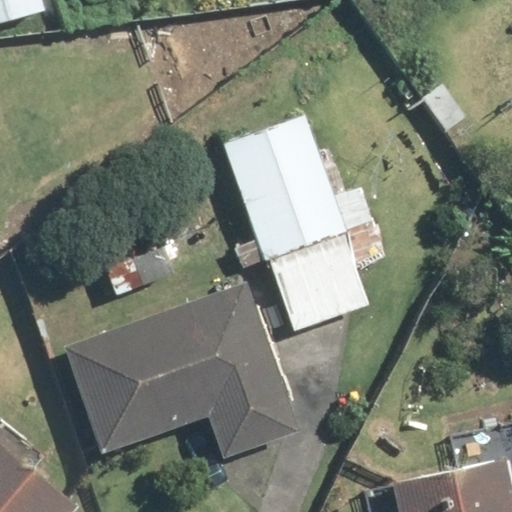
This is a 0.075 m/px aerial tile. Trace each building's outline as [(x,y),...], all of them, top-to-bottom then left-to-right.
[(0,0),(0,21),(41,9),(38,0),(0,0)] [(309,139),(303,118),(219,145),(257,263),(266,260),(289,333),(368,307),(355,265),(383,256),(342,129),(309,139)] [(61,346),(96,453),(206,416),(221,459),(289,436),(239,287),(61,346)] [(0,511),(68,511),(71,509),(0,447),(0,511)] [(511,511),(511,489),(507,462),(390,485),(395,511),(511,511)]
